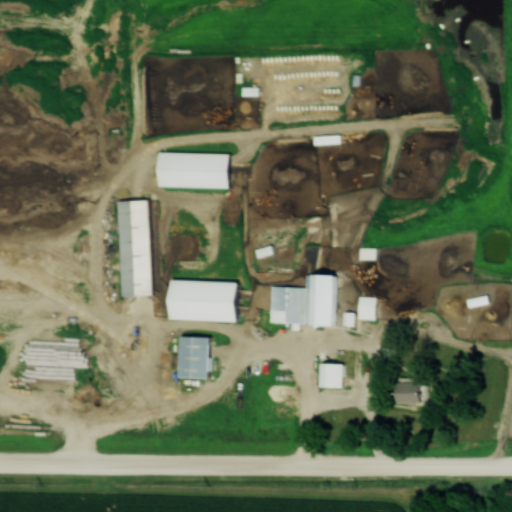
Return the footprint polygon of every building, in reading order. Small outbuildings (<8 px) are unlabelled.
[(228,187),(228,152),(158,151),(157,186),(228,187)] [(149,199),(119,200),(121,295),(151,294),(149,199)] [(335,275),(306,274),(305,287),(270,286),(269,322),(334,325),(335,275)] [(235,320),(236,281),(169,279),(168,318),(235,320)] [(375,296),(357,295),(357,318),(375,319),(375,296)] [(466,299),(468,306),(487,302),(485,295),(466,299)] [(177,377),(208,378),(208,336),(178,335),(177,377)] [(318,387),(342,387),(342,363),(318,363),(318,387)] [(395,403),(427,403),(427,382),(395,382),(395,403)]
